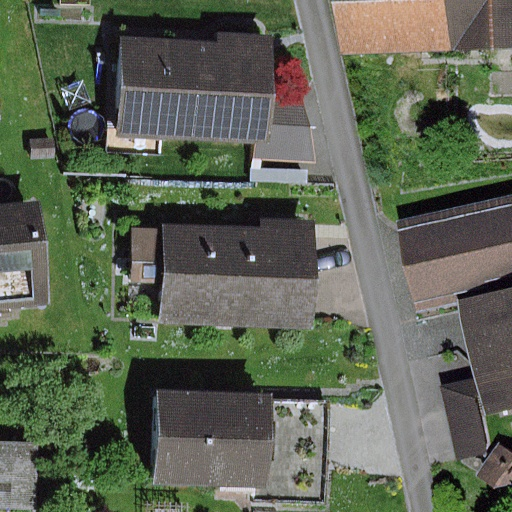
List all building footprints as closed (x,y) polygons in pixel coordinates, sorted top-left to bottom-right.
[(511,0),(364,0),(366,56),(511,51),(511,0)] [(209,45),(120,38),(113,135),(260,146),(268,37),(210,33),(209,45)] [(52,139),(29,138),(28,159),(52,160),(52,139)] [(34,205),(0,208),(0,312),(44,308),(34,205)] [(511,206),(407,231),(425,309),(511,288),(511,206)] [(249,228),(162,221),(154,321),(303,333),(312,219),(250,214),(249,228)] [(511,296),(469,306),(494,417),(511,412),(511,296)] [(492,455),(476,380),(445,386),(460,461),(492,455)] [(325,402),(146,396),(143,486),(251,490),(250,498),(322,501),(325,402)] [(511,449),(500,443),(480,478),(504,491),(511,489),(511,449)] [(0,510),(34,511),(36,448),(0,447),(0,510)]
